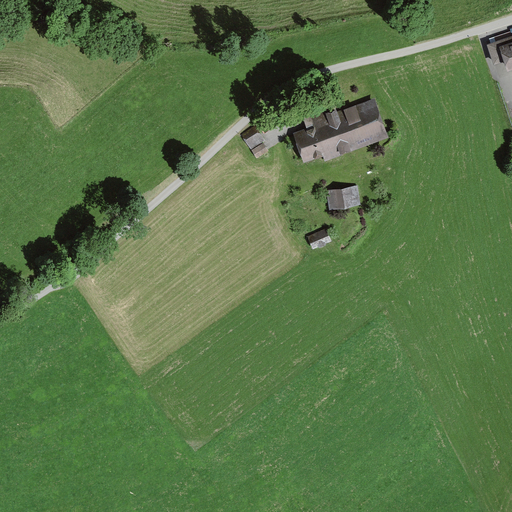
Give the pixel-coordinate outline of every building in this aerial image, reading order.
[(511,69),(511,34),(481,43),(490,76),(511,69)] [(369,108),(291,132),(301,165),(379,141),(369,108)] [(257,127),(244,135),(252,147),(264,139),(257,127)] [(253,149),(257,156),(268,149),(263,142),(253,149)] [(357,187),(326,192),(329,210),(360,205),(357,187)] [(322,232),(306,237),(310,249),(326,244),(322,232)]
